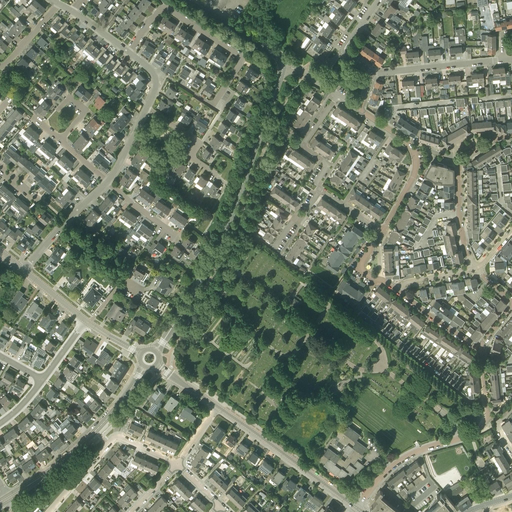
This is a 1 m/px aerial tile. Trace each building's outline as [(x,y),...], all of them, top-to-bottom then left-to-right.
[(35,0),(33,0),(29,6),(34,10),(40,4),(35,0)] [(353,7),(346,1),(344,0),(343,0),(340,4),(343,5),(343,6),(350,11),(353,7)] [(143,11),(147,6),(140,1),(137,6),(135,5),(142,10),(143,11)] [(103,13),(107,8),(100,3),(97,8),(103,13)] [(34,10),(32,12),(35,15),(37,13),(38,13),(40,15),(45,8),(40,4),(34,10)] [(387,9),(393,13),(395,11),(398,13),(399,11),(390,4),(387,9)] [(408,11),(404,8),(398,4),(397,6),(402,10),(403,10),(406,12),(408,11)] [(138,15),(142,10),(135,5),(131,10),(138,15)] [(342,20),(345,15),(337,9),(332,5),(328,10),(335,14),(342,20)] [(103,13),(97,8),(94,6),(90,11),(97,16),(99,18),(103,13)] [(21,14),(19,12),(13,8),(11,10),(18,17),(21,14)] [(395,15),(393,13),(387,9),(384,14),(393,21),(397,16),(395,15)] [(134,20),(138,15),(131,10),(127,15),(126,14),(126,15),(133,20),(134,20)] [(320,15),(329,21),(331,19),(325,14),(325,15),(322,13),(320,15)] [(499,19),(499,17),(498,13),(492,14),(493,18),(495,30),(501,29),(499,19)] [(324,21),(327,23),(329,21),(320,15),(320,14),(319,14),(318,16),(318,17),(319,17),(324,21)] [(339,24),(342,20),(335,14),(331,19),(339,24)] [(58,29),(63,23),(58,19),(60,17),(58,15),(49,25),(51,27),(52,26),(57,30),(58,29)] [(129,25),(133,20),(126,15),(122,20),(129,25)] [(164,29),(170,21),(164,17),(158,25),(164,29)] [(14,24),(21,30),(26,25),(22,22),(23,21),(19,18),(14,24)] [(507,28),(506,20),(505,18),(499,19),(501,29),(507,28)] [(397,29),(397,30),(399,26),(389,19),(387,22),(395,28),(397,29)] [(126,30),(129,25),(122,20),(119,25),(121,27),(126,30)] [(63,23),(58,29),(61,31),(59,33),(65,37),(66,36),(65,36),(71,30),(66,25),(67,24),(65,21),(63,23)] [(170,21),(164,29),(170,33),(176,25),(170,21)] [(335,29),(328,24),(327,23),(324,21),(321,26),(323,27),(325,29),(332,34),(335,29)] [(389,28),(394,30),(395,28),(387,22),(385,21),(382,24),(389,29),(389,28)] [(378,22),(374,27),(380,31),(383,33),(386,28),(378,22)] [(16,35),(21,30),(14,24),(9,29),(16,35)] [(74,41),(80,35),(74,30),(76,28),(74,26),(71,30),(65,36),(66,36),(68,38),(68,37),(73,42),(74,41)] [(319,35),(321,32),(329,38),(332,34),(325,29),(323,27),(319,31),(312,26),(310,28),(319,35)] [(128,32),(126,30),(121,27),(117,32),(125,37),(124,37),(128,32)] [(377,36),(380,31),(374,27),(371,32),(377,36)] [(181,40),(186,32),(180,28),(175,36),(181,40)] [(319,35),(310,28),(308,30),(308,31),(310,33),(311,33),(316,37),(317,37),(319,35)] [(455,44),(456,55),(462,54),(461,43),(464,43),(464,41),(465,41),(464,30),(463,30),(462,29),(458,29),(459,36),(458,36),(458,43),(455,43),(455,44)] [(186,32),(181,40),(187,44),(193,36),(186,32)] [(80,35),(74,41),(77,43),(75,44),(81,49),(81,48),(87,41),(82,37),(84,35),(81,33),(80,35)] [(6,38),(0,44),(0,50),(2,52),(11,42),(13,39),(8,35),(6,38)] [(41,36),(37,41),(42,46),(44,47),(44,48),(48,43),(49,44),(53,40),(51,38),(48,36),(45,40),(41,36)] [(433,47),(433,45),(427,46),(427,36),(421,36),(422,40),(423,50),(427,50),(428,58),(434,57),(433,47)] [(327,44),(317,37),(316,37),(313,41),(324,48),(327,44)] [(83,50),(85,49),(90,53),(96,46),(91,42),(92,40),(90,38),(87,41),(81,48),(83,50)] [(191,48),(194,50),(195,47),(199,49),(204,42),(198,38),(191,48)] [(444,48),(443,38),(439,38),(440,43),(439,43),(439,46),(433,47),(434,57),(441,57),(440,49),(444,48)] [(324,48),(313,41),(310,39),(303,49),(316,58),(320,53),(324,48)] [(146,53),(145,55),(148,57),(156,46),(146,40),(142,46),(145,48),(143,51),(146,53)] [(199,49),(202,52),(200,55),(203,57),(210,46),(204,42),(199,49)] [(364,55),(369,48),(364,45),(359,52),(364,55)] [(98,58),(104,51),(106,49),(103,47),(101,50),(96,46),(90,53),(88,55),(92,60),(91,61),(94,63),(98,58)] [(413,60),(412,51),(412,48),(406,49),(406,46),(400,47),(400,54),(406,53),(406,60),(413,60)] [(44,52),(42,50),(38,47),(35,50),(32,47),(26,53),(33,58),(38,52),(40,54),(41,56),(44,52)] [(215,61),(221,53),(215,48),(209,57),(215,61)] [(374,52),(374,51),(369,48),(364,55),(369,59),(374,52)] [(374,62),(379,55),(380,53),(376,49),(374,51),(374,52),(369,59),(374,62)] [(98,58),(103,63),(105,62),(107,64),(112,58),(114,56),(111,54),(109,56),(104,51),(98,58)] [(162,54),(159,52),(154,60),(160,65),(166,57),(162,54)] [(221,53),(215,61),(222,65),(227,57),(221,53)] [(379,55),(374,62),(379,66),(384,59),(379,55)] [(31,68),(33,66),(35,64),(28,59),(26,61),(23,57),(17,64),(23,70),(27,65),(31,68)] [(114,70),(120,63),(121,62),(119,60),(117,62),(112,58),(107,64),(105,65),(110,70),(112,68),(114,70)] [(178,63),(175,60),(173,63),(171,61),(166,69),(172,72),(177,65),(178,63)] [(121,77),(128,70),(129,68),(127,66),(125,68),(120,63),(114,70),(121,77)] [(191,76),(195,70),(189,66),(186,71),(183,69),(178,75),(184,79),(188,74),(191,76)] [(245,74),(249,76),(253,79),(257,73),(249,67),(245,74)] [(510,81),(509,75),(505,76),(505,72),(505,71),(504,67),(498,68),(499,78),(499,80),(499,81),(500,85),(506,84),(508,86),(510,85),(510,82),(510,81)] [(488,76),(488,78),(489,81),(489,83),(489,86),(489,88),(493,87),(492,80),(499,80),(499,78),(498,68),(492,69),(493,72),(492,72),(493,74),(493,76),(488,76)] [(204,83),(206,80),(203,78),(198,75),(197,74),(199,71),(196,69),(195,70),(191,76),(194,78),(191,83),(197,87),(201,81),(204,83)] [(128,70),(121,77),(126,82),(127,81),(129,83),(137,74),(134,72),(133,74),(128,70)] [(472,85),(472,83),(478,83),(477,73),(471,74),(471,78),(466,78),(467,86),(472,85)] [(139,74),(137,77),(139,79),(135,84),(137,86),(141,90),(146,85),(143,82),(146,80),(139,74)] [(454,82),(454,75),(448,76),(448,80),(443,81),(443,88),(455,87),(454,82)] [(206,80),(204,83),(207,85),(202,91),(209,95),(213,89),(208,86),(211,81),(207,78),(207,79),(206,79),(206,80)] [(56,83),(57,85),(53,89),(60,95),(62,92),(64,93),(68,88),(58,80),(56,83)] [(249,86),(245,84),(240,81),(236,87),(245,93),(249,86)] [(381,88),(382,85),(384,85),(384,84),(383,83),(376,81),(374,86),(382,89),(383,89),(381,88)] [(80,96),(86,89),(81,84),(78,87),(78,88),(75,91),(80,96)] [(53,89),(49,85),(49,86),(48,87),(48,88),(48,89),(49,90),(44,95),(55,104),(59,99),(58,98),(60,95),(53,89)] [(134,99),(137,96),(139,98),(144,92),(141,90),(137,86),(134,90),(129,86),(126,90),(130,94),(129,95),(134,99)] [(176,100),(178,97),(174,95),(176,91),(169,86),(165,93),(176,100)] [(382,95),(383,89),(382,89),(374,86),(372,91),(381,95),(381,94),(382,95)] [(93,97),(98,91),(98,90),(96,89),(96,88),(93,92),(91,94),(86,89),(80,96),(86,101),(91,95),(93,97)] [(98,91),(93,97),(97,100),(94,104),(99,108),(105,101),(104,99),(101,97),(101,96),(101,95),(101,93),(98,91)] [(50,108),(55,104),(44,95),(42,97),(44,100),(40,104),(47,110),(49,107),(50,108)] [(310,100),(317,106),(320,101),(313,96),(310,100)] [(377,99),(370,97),(368,102),(375,105),(375,104),(378,105),(382,105),(383,99),(380,100),(377,99)] [(169,109),(174,102),(167,98),(165,102),(162,100),(158,106),(166,111),(168,108),(169,109)] [(245,106),(247,103),(238,98),(234,104),(241,108),(243,105),(245,106)] [(314,110),(317,106),(310,100),(306,105),(314,110)] [(45,113),(47,110),(40,104),(36,109),(39,111),(36,114),(42,119),(46,114),(45,113)] [(195,119),(197,116),(193,114),(188,110),(190,108),(189,106),(187,104),(180,114),(183,116),(181,120),(187,124),(191,117),(195,119)] [(310,115),(314,110),(306,105),(303,110),(310,115)] [(337,116),(342,109),(337,106),(332,113),(337,116)] [(119,115),(117,118),(125,125),(130,119),(127,116),(130,113),(124,107),(120,111),(123,113),(120,116),(119,115)] [(9,112),(18,120),(23,114),(16,108),(15,110),(13,108),(9,112)] [(342,120),(347,112),(342,109),(337,116),(342,120)] [(243,114),(240,113),(236,110),(234,113),(230,110),(226,116),(236,122),(240,116),(241,117),(243,114)] [(307,120),(310,115),(303,110),(300,115),(307,120)] [(13,125),(18,120),(9,112),(6,116),(8,118),(7,119),(7,120),(13,125)] [(347,123),(352,116),(347,112),(342,120),(347,123)] [(197,116),(195,119),(192,123),(192,124),(193,123),(199,127),(197,130),(201,133),(206,125),(198,120),(201,115),(199,113),(197,116)] [(304,125),(307,120),(300,115),(296,120),(304,125)] [(399,128),(404,120),(400,117),(400,116),(397,115),(394,120),(397,122),(395,125),(399,128)] [(352,127),(357,119),(352,116),(347,123),(351,126),(352,127)] [(89,122),(97,129),(100,125),(102,126),(104,125),(103,124),(104,123),(105,123),(99,118),(97,120),(93,117),(89,122)] [(120,130),(125,125),(117,118),(115,120),(116,121),(113,124),(112,123),(109,127),(110,127),(115,132),(118,128),(120,130)] [(459,121),(466,134),(471,131),(466,124),(468,123),(465,118),(459,121)] [(352,127),(351,126),(350,129),(355,132),(356,130),(357,130),(362,123),(357,119),(352,127)] [(13,125),(7,120),(6,121),(4,120),(0,123),(9,131),(14,125),(13,125)] [(300,130),(304,125),(296,120),(293,125),(300,130)] [(404,131),(409,123),(404,120),(399,128),(400,128),(400,129),(404,131)] [(409,123),(404,131),(407,133),(408,133),(408,134),(413,126),(415,123),(410,121),(409,123)] [(462,136),(466,134),(459,121),(457,122),(458,125),(456,126),(462,136)] [(93,133),(97,129),(89,122),(85,127),(88,130),(86,133),(91,138),(94,134),(93,133)] [(236,128),(234,127),(230,124),(228,126),(222,122),(218,129),(222,131),(220,134),(225,138),(227,135),(225,133),(227,130),(230,131),(233,133),(236,128)] [(0,132),(4,136),(9,131),(0,123),(0,132)] [(462,136),(456,126),(454,127),(453,125),(451,126),(458,138),(462,136)] [(28,138),(34,131),(29,126),(23,133),(28,138)] [(417,136),(419,129),(418,129),(413,126),(408,134),(413,137),(415,134),(417,136)] [(454,141),(458,138),(451,126),(449,127),(452,132),(450,134),(454,141)] [(423,142),(426,131),(419,129),(417,136),(419,137),(418,141),(423,142)] [(454,141),(450,134),(448,135),(444,129),(442,130),(450,143),(454,141)] [(361,141),(362,139),(370,144),(376,134),(371,131),(369,134),(362,130),(356,138),(361,141)] [(445,146),(450,143),(442,130),(441,131),(444,137),(441,138),(445,146)] [(26,140),(32,145),(33,145),(36,141),(36,140),(40,135),(34,131),(28,138),(26,140)] [(85,145),(91,138),(86,133),(84,135),(82,134),(77,139),(85,145)] [(370,144),(369,146),(374,149),(375,146),(378,148),(381,143),(379,142),(382,137),(376,134),(370,144)] [(110,140),(116,146),(121,140),(115,135),(114,136),(110,140)] [(215,151),(215,150),(217,148),(221,141),(225,143),(229,146),(231,143),(220,136),(219,139),(214,136),(209,143),(212,145),(210,147),(215,151)] [(315,149),(320,141),(315,138),(310,145),(315,149)] [(85,145),(77,139),(73,143),(77,147),(74,149),(80,154),(83,150),(81,149),(85,145)] [(356,139),(350,147),(353,149),(359,141),(356,139)] [(111,151),(116,146),(110,140),(107,143),(105,146),(111,151)] [(45,152),(51,145),(46,141),(40,148),(45,152)] [(325,145),(320,141),(315,149),(320,152),(325,145)] [(325,155),(330,148),(332,145),(327,142),(325,145),(320,152),(325,155)] [(389,154),(394,147),(389,144),(384,151),(389,154)] [(51,145),(45,152),(50,157),(56,150),(51,145)] [(505,155),(508,154),(506,148),(502,150),(499,145),(494,147),(499,155),(503,152),(505,155)] [(9,146),(4,153),(9,158),(15,151),(9,146)] [(290,157),(295,150),(290,146),(285,154),(290,157)] [(216,151),(215,150),(215,151),(210,147),(209,150),(206,148),(202,155),(208,159),(207,160),(211,162),(214,158),(211,155),(212,153),(214,154),(216,151)] [(394,158),(399,150),(394,147),(389,154),(394,158)] [(494,158),(499,155),(494,147),(490,150),(494,158)] [(330,148),(325,155),(330,159),(335,151),(330,148)] [(135,155),(144,161),(148,155),(140,149),(135,155)] [(295,160),(300,153),(295,150),(290,157),(295,160)] [(346,155),(354,160),(357,156),(350,150),(346,155)] [(399,150),(394,158),(399,161),(404,154),(399,150)] [(490,160),(494,158),(490,150),(485,153),(490,160)] [(21,156),(15,151),(9,158),(15,163),(16,162),(21,156)] [(300,164),(305,156),(300,153),(295,160),(300,164)] [(485,163),(490,160),(485,153),(481,156),(485,163)] [(63,165),(68,159),(63,154),(59,159),(56,156),(51,161),(47,166),(50,168),(56,160),(63,165)] [(98,165),(103,159),(98,154),(92,160),(98,165)] [(22,167),(28,160),(22,155),(21,156),(16,162),(22,167)] [(139,167),(144,161),(135,155),(131,161),(139,167)] [(350,165),(354,160),(346,155),(343,160),(350,165)] [(305,167),(310,160),(305,156),(300,164),(305,167)] [(481,166),(485,163),(481,156),(476,158),(481,166)] [(472,161),(475,166),(474,167),(474,170),(477,170),(477,169),(481,166),(476,158),(472,161)] [(64,180),(68,176),(72,171),(69,168),(74,163),(68,159),(63,165),(68,171),(61,178),(63,180),(64,180)] [(103,159),(98,165),(103,170),(108,164),(104,160),(103,159)] [(28,172),(33,165),(28,160),(22,167),(28,172)] [(178,160),(175,164),(171,170),(178,174),(176,178),(178,179),(180,176),(184,171),(181,169),(184,165),(178,160)] [(310,160),(305,167),(309,170),(315,163),(310,160)] [(347,170),(350,165),(343,160),(340,165),(347,170)] [(443,183),(450,183),(450,181),(453,181),(452,168),(446,167),(447,166),(442,164),(442,167),(437,166),(437,165),(431,163),(425,174),(426,175),(424,179),(426,181),(433,184),(434,185),(443,185),(443,183)] [(39,170),(33,165),(28,172),(33,177),(39,170)] [(344,175),(347,170),(340,165),(336,170),(344,175)] [(189,168),(187,172),(185,175),(191,179),(188,182),(190,183),(191,184),(191,185),(196,178),(193,176),(195,172),(189,168)] [(79,180),(85,173),(80,169),(74,175),(79,180)] [(124,175),(132,181),(136,175),(128,169),(124,175)] [(394,174),(402,178),(405,173),(397,169),(394,174)] [(45,175),(44,175),(39,170),(33,177),(39,182),(45,175)] [(340,180),(344,175),(336,170),(333,175),(340,180)] [(85,173),(79,180),(84,184),(83,185),(86,188),(91,182),(88,180),(90,178),(85,173)] [(49,181),(51,179),(45,174),(44,175),(45,175),(39,182),(38,183),(43,188),(49,181)] [(399,184),(402,178),(394,174),(391,179),(399,184)] [(128,187),(132,181),(124,175),(120,181),(128,187)] [(337,185),(340,180),(333,175),(330,180),(337,185)] [(199,198),(207,186),(205,185),(208,180),(201,176),(195,186),(201,190),(197,196),(199,198)] [(396,189),(399,184),(391,179),(388,184),(396,189)] [(49,193),(55,186),(49,181),(43,188),(49,193)] [(428,192),(433,184),(426,181),(425,183),(422,182),(420,187),(422,188),(428,192)] [(275,196),(280,189),(282,186),(276,182),(274,185),(275,186),(270,193),(275,196)] [(207,186),(199,198),(202,199),(208,191),(211,193),(211,194),(216,198),(219,193),(216,192),(219,187),(213,183),(210,187),(207,186)] [(0,193),(3,196),(8,189),(3,184),(0,187),(0,193)] [(393,194),(396,189),(388,184),(385,190),(393,194)] [(142,201),(148,192),(142,188),(136,196),(142,201)] [(355,202),(360,195),(355,191),(356,189),(354,188),(350,193),(352,195),(350,199),(355,202)] [(424,199),(428,192),(422,188),(421,191),(418,189),(415,194),(421,197),(424,199)] [(8,189),(3,196),(8,201),(14,194),(8,189)] [(280,200),(285,192),(280,189),(275,196),(280,200)] [(64,196),(70,201),(75,195),(69,190),(64,196)] [(390,199),(393,194),(385,190),(382,195),(390,199)] [(444,199),(450,198),(450,195),(454,195),(454,190),(443,190),(444,199)] [(148,192),(142,201),(148,205),(154,197),(148,192)] [(285,203),(290,196),(285,192),(280,200),(285,203)] [(419,200),(421,197),(415,194),(414,198),(411,196),(409,200),(421,207),(423,203),(419,200)] [(360,206),(365,198),(360,195),(355,202),(360,206)] [(65,207),(70,201),(64,196),(59,201),(65,207)] [(103,201),(110,207),(112,205),(115,202),(114,202),(116,200),(115,199),(115,198),(114,198),(113,198),(112,199),(108,196),(103,201)] [(295,199),(294,199),(290,196),(285,203),(290,207),(295,199)] [(18,197),(12,204),(18,209),(23,202),(18,197)] [(295,199),(290,207),(295,210),(300,203),(299,202),(301,200),(296,197),(294,199),(295,199)] [(321,209),(327,201),(322,198),(315,208),(319,212),(321,209)] [(364,209),(370,202),(365,198),(360,206),(364,209)] [(450,198),(444,199),(444,207),(454,207),(454,201),(450,201),(450,198)] [(158,212),(164,204),(158,200),(152,208),(158,212)] [(420,209),(421,207),(409,200),(407,205),(413,208),(414,209),(415,207),(420,209)] [(99,207),(106,213),(110,207),(103,201),(99,207)] [(326,212),(331,205),(327,201),(321,209),(326,212)] [(19,212),(22,215),(23,213),(24,214),(29,207),(23,202),(18,209),(20,211),(19,212)] [(369,212),(374,205),(370,202),(364,209),(369,212)] [(164,204),(158,212),(164,217),(170,208),(164,204)] [(331,215),(336,208),(331,205),(326,212),(331,215)] [(374,216),(379,208),(374,205),(369,212),(374,216)] [(411,211),(413,208),(407,205),(404,209),(417,216),(417,214),(411,211)] [(276,217),(283,222),(287,218),(282,214),(283,211),(278,208),(275,213),(278,215),(276,217)] [(336,219),(341,211),(336,208),(331,215),(336,219)] [(379,208),(374,216),(379,219),(384,212),(379,208)] [(88,215),(95,221),(100,215),(93,209),(88,215)] [(126,221),(131,213),(126,209),(120,217),(126,221)] [(416,218),(417,216),(404,209),(402,213),(409,217),(410,215),(416,218)] [(176,223),(181,215),(175,211),(170,219),(176,223)] [(341,211),(336,219),(341,222),(346,215),(341,211)] [(49,222),(53,217),(47,212),(45,214),(43,212),(38,218),(45,223),(47,221),(49,222)] [(495,216),(504,224),(508,220),(509,220),(511,217),(507,213),(504,216),(499,212),(495,216)] [(131,213),(126,221),(124,224),(129,228),(137,217),(131,213)] [(409,217),(402,213),(400,217),(412,224),(414,220),(409,217)] [(90,226),(95,221),(88,215),(84,220),(90,226)] [(181,215),(176,223),(182,227),(187,219),(181,215)] [(501,228),(504,224),(495,216),(491,221),(497,225),(494,228),(499,232),(502,229),(501,228)] [(280,227),(283,222),(276,217),(276,218),(273,222),(280,227)] [(411,226),(412,224),(400,217),(397,221),(405,225),(405,224),(406,223),(411,226)] [(4,222),(1,220),(0,220),(0,230),(1,231),(0,232),(3,234),(8,228),(6,226),(7,225),(4,222)] [(445,230),(456,227),(454,222),(451,223),(450,220),(443,222),(445,230)] [(403,227),(405,225),(397,221),(395,226),(407,232),(408,230),(403,227)] [(276,232),(280,227),(273,222),(269,227),(276,232)] [(43,229),(36,223),(31,229),(28,226),(26,229),(32,234),(34,231),(38,235),(43,229)] [(141,223),(136,230),(142,234),(147,227),(141,223)] [(305,228),(312,233),(316,228),(308,223),(305,228)] [(348,229),(345,233),(341,239),(342,240),(336,250),(334,248),(327,259),(329,260),(325,265),(336,272),(339,267),(338,266),(340,262),(342,263),(343,261),(342,260),(344,256),(346,257),(353,247),(351,246),(354,242),(355,243),(357,241),(355,240),(358,237),(359,238),(363,232),(353,225),(350,230),(348,229)] [(406,234),(407,232),(395,226),(393,230),(400,234),(401,232),(406,234)] [(499,232),(494,228),(492,231),(487,226),(483,231),(492,238),(496,234),(497,235),(499,232)] [(90,229),(96,235),(97,236),(100,233),(92,227),(90,229)] [(147,227),(142,234),(148,238),(153,231),(147,227)] [(273,237),(276,232),(269,227),(266,232),(273,237)] [(15,232),(12,229),(6,237),(12,241),(16,236),(19,239),(23,233),(18,228),(15,232)] [(309,238),(312,233),(305,228),(302,233),(309,238)] [(135,231),(133,230),(129,235),(127,237),(130,239),(134,233),(135,231)] [(400,234),(393,230),(390,234),(403,241),(404,239),(405,237),(402,235),(400,234)] [(489,242),(492,238),(483,231),(479,235),(485,240),(482,242),(487,246),(490,243),(489,242)] [(270,242),(273,237),(266,232),(262,237),(270,242)] [(306,243),(309,238),(302,233),(298,238),(306,243)] [(402,242),(403,241),(390,234),(388,238),(386,242),(393,244),(394,242),(395,242),(397,240),(402,242)] [(29,241),(24,237),(17,245),(23,250),(26,246),(29,248),(34,242),(30,239),(29,241)] [(182,243),(190,248),(194,242),(186,237),(182,243)] [(302,248),(306,243),(298,238),(295,242),(302,248)] [(482,242),(480,245),(475,241),(471,246),(474,248),(474,252),(477,251),(480,253),(484,249),(485,250),(487,246),(482,242)] [(152,244),(149,249),(148,250),(152,254),(156,253),(156,252),(159,254),(165,247),(158,242),(155,247),(152,244)] [(299,252),(302,248),(295,242),(292,247),(299,252)] [(393,246),(393,244),(386,242),(387,246),(383,247),(384,251),(395,251),(395,250),(397,250),(397,246),(393,246)] [(51,256),(58,262),(61,258),(59,257),(64,252),(57,246),(52,252),(53,253),(51,256)] [(186,253),(184,251),(176,246),(172,252),(175,254),(173,257),(179,262),(186,253)] [(509,257),(511,253),(511,252),(504,246),(501,250),(500,250),(500,251),(505,254),(503,256),(506,259),(508,261),(510,258),(509,257)] [(296,257),(299,252),(292,247),(288,252),(296,257)] [(292,262),(296,257),(288,252),(285,257),(292,262)] [(439,266),(437,257),(437,255),(431,256),(432,263),(428,264),(430,270),(434,269),(433,268),(439,267),(439,266)] [(462,255),(451,257),(453,266),(460,264),(459,261),(463,260),(462,255)] [(506,259),(503,256),(501,255),(499,257),(496,255),(496,256),(494,258),(495,263),(494,263),(495,267),(503,266),(503,261),(505,261),(506,259)] [(55,265),(58,262),(51,256),(46,262),(48,264),(44,268),(50,273),(52,269),(55,266),(55,265)] [(430,270),(428,264),(425,264),(424,258),(418,259),(420,270),(425,269),(426,271),(430,270)] [(415,272),(420,270),(418,259),(412,260),(413,267),(410,267),(411,274),(415,273),(415,272)] [(146,275),(144,274),(146,271),(137,266),(133,272),(136,273),(134,276),(140,279),(143,281),(146,275)] [(503,266),(495,267),(495,272),(496,271),(496,276),(499,278),(500,277),(502,279),(506,274),(504,272),(503,266)] [(158,270),(157,273),(154,277),(161,281),(159,284),(159,285),(157,287),(158,288),(160,290),(166,294),(168,291),(170,293),(176,283),(164,276),(165,275),(158,270)] [(396,270),(385,271),(385,275),(392,275),(392,279),(399,279),(399,275),(396,275),(396,270)] [(70,271),(69,273),(65,277),(68,280),(69,280),(70,281),(67,285),(72,289),(75,285),(76,286),(78,283),(79,284),(81,281),(80,280),(79,271),(71,272),(70,271)] [(344,278),(341,283),(337,288),(342,291),(341,293),(344,295),(343,296),(348,300),(349,298),(351,300),(353,298),(357,302),(364,292),(359,289),(357,290),(354,288),(355,286),(353,285),(352,286),(348,284),(349,282),(344,278)] [(466,279),(467,285),(471,285),(472,291),(478,290),(477,286),(479,284),(477,282),(476,278),(470,279),(470,278),(466,279)] [(464,286),(467,285),(466,279),(462,280),(462,281),(457,282),(459,294),(463,293),(465,293),(464,286)] [(454,295),(457,294),(459,294),(457,282),(452,283),(452,282),(447,283),(449,289),(450,293),(453,292),(454,295)] [(444,285),(438,286),(441,298),(444,297),(446,297),(447,296),(445,290),(449,289),(447,283),(443,284),(444,285)] [(374,300),(383,289),(379,286),(374,292),(376,294),(372,299),(374,300)] [(441,298),(438,286),(433,287),(433,286),(429,287),(430,293),(434,292),(435,299),(441,298)] [(102,295),(98,292),(92,287),(83,299),(92,306),(98,299),(99,299),(102,295)] [(427,294),(430,293),(429,287),(425,288),(425,289),(420,290),(420,293),(418,296),(421,298),(422,302),(428,300),(427,294)] [(382,298),(386,292),(383,289),(374,300),(376,302),(380,297),(382,298)] [(19,290),(16,294),(10,303),(14,306),(20,310),(21,309),(27,301),(21,296),(23,293),(19,290)] [(382,306),(390,295),(386,292),(382,298),(384,300),(380,305),(382,306)] [(389,304),(394,298),(390,295),(382,306),(383,308),(387,303),(389,304)] [(146,306),(153,311),(159,301),(151,296),(148,302),(149,302),(146,306)] [(300,302),(294,297),(292,300),(289,298),(286,303),(292,308),(293,306),(296,308),(300,302)] [(492,299),(503,308),(506,304),(500,299),(499,301),(494,297),(492,299)] [(389,312),(398,301),(394,298),(389,304),(391,306),(387,311),(389,312)] [(436,300),(435,299),(432,299),(432,300),(429,304),(432,306),(430,308),(435,311),(440,304),(436,300)] [(500,312),(503,308),(492,299),(491,301),(495,305),(494,306),(500,312)] [(34,301),(31,305),(31,306),(27,310),(30,313),(28,315),(31,317),(35,319),(42,309),(39,306),(38,307),(37,306),(38,304),(34,301)] [(397,310),(401,304),(398,301),(389,312),(391,314),(395,309),(397,310)] [(122,308),(119,305),(114,303),(106,315),(112,318),(113,317),(120,321),(123,317),(127,311),(126,310),(126,311),(126,312),(122,309),(122,308)] [(396,318),(405,307),(401,304),(397,310),(394,313),(396,314),(395,317),(396,318)] [(439,315),(444,307),(440,304),(435,311),(436,312),(435,312),(439,315)] [(500,312),(494,306),(492,309),(488,305),(486,306),(497,315),(500,312)] [(494,319),(497,315),(486,306),(485,308),(490,312),(488,314),(494,319)] [(400,321),(409,310),(405,307),(396,318),(400,321)] [(444,318),(449,310),(444,307),(439,315),(442,317),(443,317),(444,318)] [(400,321),(404,324),(413,313),(409,310),(400,321)] [(453,321),(456,316),(456,315),(449,310),(444,318),(448,321),(450,319),(453,321)] [(488,326),(491,323),(480,314),(478,312),(475,315),(478,318),(482,321),(488,326)] [(494,319),(488,314),(486,316),(482,312),(480,314),(491,323),(494,319)] [(47,313),(45,317),(39,325),(47,331),(48,331),(50,332),(52,329),(50,327),(57,318),(53,315),(52,316),(47,313)] [(410,325),(416,316),(413,313),(404,324),(406,326),(407,324),(408,325),(409,324),(410,325)] [(411,330),(420,319),(416,316),(410,325),(411,326),(409,328),(411,330)] [(150,326),(143,321),(139,319),(137,322),(133,319),(128,328),(132,330),(134,328),(137,330),(136,330),(143,335),(145,331),(147,333),(151,328),(150,327),(149,326),(150,326)] [(420,319),(411,330),(416,333),(418,331),(415,329),(417,326),(419,328),(424,322),(420,319)] [(488,326),(482,321),(480,324),(475,320),(474,321),(485,330),(488,326)] [(482,334),(485,330),(474,321),(473,323),(477,326),(475,328),(482,334)] [(62,322),(56,331),(54,333),(61,338),(63,336),(69,327),(62,322)] [(426,336),(431,327),(427,324),(422,333),(426,336)] [(511,336),(511,334),(511,329),(505,325),(502,328),(511,336)] [(430,339),(435,330),(431,327),(426,336),(430,339)] [(482,334),(475,328),(474,330),(470,327),(468,329),(479,338),(482,334)] [(499,332),(506,337),(511,342),(511,341),(511,336),(502,328),(499,332)] [(476,341),(479,338),(468,329),(467,330),(472,334),(470,336),(476,341)] [(433,341),(439,332),(435,330),(430,339),(433,341)] [(437,344),(443,335),(439,332),(433,341),(437,344)] [(4,337),(0,335),(0,344),(3,346),(9,335),(6,333),(4,337)] [(441,347),(447,338),(443,335),(437,344),(441,347)] [(445,349),(451,340),(447,338),(441,347),(445,349)] [(492,347),(499,350),(499,349),(502,350),(503,346),(501,345),(501,344),(499,343),(500,340),(495,338),(495,340),(492,347)] [(15,353),(19,347),(21,343),(18,341),(16,343),(10,339),(9,341),(12,343),(8,349),(15,353)] [(90,362),(94,356),(91,354),(97,346),(86,339),(81,346),(88,350),(86,354),(89,356),(87,360),(90,362)] [(39,346),(41,348),(45,351),(47,348),(51,351),(55,345),(50,341),(48,345),(43,342),(42,344),(36,340),(34,343),(38,346),(39,346)] [(449,352),(455,343),(451,340),(445,349),(449,352)] [(414,351),(418,346),(412,342),(408,347),(411,349),(414,351)] [(453,355),(459,345),(455,343),(449,352),(453,355)] [(457,357),(463,348),(459,345),(453,355),(457,357)] [(33,350),(27,346),(21,356),(27,360),(33,350)] [(35,360),(33,363),(40,367),(42,364),(43,363),(42,363),(44,359),(42,358),(46,351),(45,351),(41,348),(39,346),(38,346),(32,358),(35,360)] [(498,354),(499,350),(492,347),(489,354),(489,355),(492,357),(491,360),(498,361),(499,359),(500,355),(498,354)] [(461,360),(467,351),(463,348),(457,357),(461,360)] [(94,356),(90,362),(93,365),(96,362),(102,366),(106,362),(108,363),(112,357),(108,354),(107,355),(106,354),(106,353),(103,351),(97,359),(94,356)] [(465,363),(471,353),(467,351),(461,360),(465,363)] [(471,353),(465,363),(469,365),(475,356),(471,353)] [(83,362),(78,359),(74,356),(70,362),(74,364),(72,367),(81,373),(82,371),(78,369),(83,362)] [(117,360),(114,364),(113,367),(116,368),(111,376),(114,378),(115,376),(121,379),(129,368),(117,360)] [(498,363),(498,361),(491,360),(491,364),(488,364),(489,369),(500,368),(500,364),(499,363),(498,363)] [(70,382),(77,373),(69,367),(67,366),(63,371),(66,373),(63,377),(70,382)] [(469,378),(478,377),(477,372),(471,373),(470,366),(467,367),(467,368),(466,368),(464,370),(466,371),(468,371),(468,373),(466,373),(466,378),(469,378)] [(109,378),(111,376),(104,371),(102,375),(107,379),(108,380),(109,378)] [(6,372),(2,379),(10,383),(13,376),(6,372)] [(70,382),(63,377),(62,379),(59,377),(54,383),(60,388),(62,385),(66,388),(68,386),(76,393),(79,388),(70,382)] [(462,383),(478,382),(478,377),(469,378),(469,380),(464,380),(463,381),(458,378),(455,383),(460,387),(462,383)] [(17,379),(15,383),(13,382),(8,391),(11,393),(13,390),(16,391),(19,393),(25,383),(17,379)] [(118,384),(111,379),(106,385),(113,390),(118,384)] [(99,382),(97,385),(101,388),(103,390),(104,390),(105,388),(99,382)] [(479,386),(470,387),(471,392),(470,392),(470,395),(468,395),(467,397),(469,399),(474,398),(473,392),(479,391),(479,386)] [(148,399),(157,405),(165,394),(161,392),(162,391),(157,387),(153,393),(153,392),(148,399)] [(59,393),(55,391),(51,388),(46,394),(55,401),(58,398),(56,397),(59,393)] [(110,395),(104,390),(103,390),(99,396),(105,401),(110,395)] [(0,398),(0,400),(5,406),(11,401),(10,400),(11,397),(7,393),(6,393),(0,398)] [(503,396),(492,397),(493,403),(493,402),(494,406),(497,405),(497,402),(504,401),(503,396)] [(101,405),(92,397),(89,400),(86,403),(89,406),(89,405),(92,408),(96,411),(101,405)] [(171,397),(168,401),(164,407),(170,410),(177,400),(171,397)] [(35,408),(43,415),(47,410),(44,407),(45,406),(43,405),(42,406),(39,403),(35,408)] [(79,409),(80,410),(83,413),(81,415),(86,421),(92,415),(83,407),(82,406),(79,404),(77,406),(80,409),(79,409)] [(192,410),(185,406),(179,416),(184,419),(186,417),(192,421),(195,417),(196,417),(196,416),(190,413),(192,410)] [(150,407),(147,411),(154,415),(156,411),(150,407)] [(40,417),(43,415),(35,408),(31,412),(36,417),(37,417),(39,419),(40,417)] [(506,433),(511,429),(511,412),(507,418),(508,419),(504,421),(505,422),(501,424),(506,433)] [(134,432),(138,422),(138,421),(135,420),(136,419),(133,418),(133,417),(134,416),(131,414),(131,416),(130,415),(126,421),(131,423),(128,430),(134,432)] [(44,429),(35,421),(33,423),(27,416),(22,420),(29,428),(30,428),(34,425),(42,432),(44,429)] [(68,428),(73,434),(77,429),(71,423),(73,421),(69,416),(67,418),(69,421),(65,425),(68,428)] [(35,421),(44,429),(47,426),(40,420),(40,421),(37,419),(35,421)] [(25,432),(29,428),(22,420),(18,424),(23,430),(23,429),(25,432)] [(138,422),(134,432),(139,435),(142,429),(145,430),(146,430),(148,426),(145,424),(142,422),(142,423),(138,422)] [(56,428),(52,423),(50,425),(56,432),(54,433),(56,435),(53,437),(59,446),(64,442),(58,435),(60,433),(56,428)] [(366,448),(356,440),(355,443),(354,442),(360,434),(345,423),(334,437),(338,440),(335,444),(341,449),(342,448),(343,449),(342,450),(349,455),(344,461),(339,457),(340,456),(327,447),(323,453),(322,453),(318,458),(325,463),(324,464),(330,469),(330,470),(336,475),(337,474),(343,478),(348,472),(351,475),(355,468),(359,471),(363,464),(360,462),(362,459),(361,458),(363,455),(362,454),(366,448)] [(217,442),(225,431),(224,430),(218,426),(211,436),(214,438),(214,439),(217,442)] [(9,431),(13,437),(14,439),(19,436),(17,434),(18,434),(14,428),(9,431)] [(69,438),(73,434),(68,428),(64,432),(63,432),(69,438)] [(151,440),(154,433),(149,430),(145,438),(151,440)] [(8,441),(9,441),(10,443),(13,441),(15,440),(13,437),(9,431),(4,435),(8,441)] [(25,438),(29,443),(31,441),(24,431),(21,433),(25,438)] [(157,443),(160,436),(154,433),(151,440),(157,443)] [(230,435),(227,439),(226,441),(231,445),(236,439),(230,435)] [(163,446),(166,438),(160,436),(157,443),(163,446)] [(59,446),(53,437),(49,441),(48,441),(46,438),(45,437),(44,438),(43,439),(47,444),(49,443),(55,450),(59,446)] [(169,448),(172,441),(166,438),(163,446),(169,448)] [(45,446),(47,444),(43,439),(41,441),(44,445),(39,448),(41,451),(45,457),(50,453),(45,446)] [(172,441),(169,448),(175,451),(178,444),(172,441)] [(503,448),(499,442),(492,447),(495,453),(503,448)] [(29,449),(33,455),(35,453),(31,448),(32,448),(28,443),(26,445),(28,448),(29,449)] [(241,443),(238,447),(236,449),(243,455),(248,448),(241,443)] [(5,447),(10,456),(13,454),(10,449),(7,444),(4,446),(5,447)] [(488,449),(490,449),(488,445),(483,448),(488,457),(492,455),(488,449)] [(205,457),(209,451),(205,449),(204,449),(202,447),(198,452),(205,457)] [(115,453),(121,459),(123,460),(128,456),(119,448),(115,453)] [(33,455),(29,449),(27,451),(29,454),(27,455),(28,457),(25,459),(31,468),(36,464),(31,456),(33,455)] [(41,461),(45,457),(41,451),(36,455),(41,461)] [(252,451),(249,455),(246,459),(250,461),(252,459),(255,461),(258,457),(259,456),(259,455),(258,455),(252,451)] [(207,458),(205,457),(198,452),(194,458),(201,462),(202,462),(202,461),(205,463),(208,459),(207,459),(207,458)] [(497,461),(504,456),(501,452),(494,456),(497,461)] [(119,461),(121,459),(115,453),(111,458),(118,465),(116,467),(121,472),(125,467),(119,461)] [(138,465),(141,458),(135,455),(134,458),(132,462),(133,462),(137,465),(138,465)] [(500,465),(507,461),(504,456),(497,461),(500,465)] [(144,467),(147,460),(141,458),(138,465),(144,467)] [(204,464),(202,462),(201,462),(194,458),(191,463),(193,465),(191,468),(199,473),(201,470),(198,467),(199,466),(201,468),(204,464)] [(26,471),(31,468),(25,459),(21,461),(23,464),(22,465),(26,471)] [(16,467),(18,465),(15,460),(13,461),(14,463),(9,467),(11,469),(16,478),(21,474),(16,467)] [(149,470),(153,463),(147,460),(144,467),(149,470)] [(264,460),(261,464),(260,464),(263,466),(261,468),(267,473),(269,471),(271,469),(271,468),(273,466),(264,460)] [(413,464),(417,470),(421,467),(417,461),(413,464)] [(507,461),(500,465),(504,473),(509,470),(508,467),(510,466),(507,461)] [(107,463),(102,468),(109,473),(113,468),(107,463)] [(153,463),(149,470),(150,471),(149,474),(153,476),(155,473),(157,469),(158,466),(153,463)] [(413,473),(417,470),(413,464),(408,467),(413,473)] [(409,476),(413,473),(408,467),(404,470),(408,475),(409,476)] [(106,476),(109,473),(102,468),(98,473),(104,478),(102,481),(110,487),(112,485),(107,481),(109,479),(106,476)] [(408,475),(404,470),(403,468),(399,472),(404,478),(408,475)] [(11,481),(16,478),(11,469),(5,472),(11,481)] [(278,470),(275,474),(271,480),(277,484),(284,475),(278,470)] [(497,480),(501,487),(505,485),(508,489),(511,487),(511,470),(510,472),(510,473),(505,476),(503,473),(495,478),(497,480)] [(219,476),(214,472),(208,478),(213,482),(219,476)] [(218,486),(223,481),(223,480),(226,477),(223,475),(224,474),(222,472),(219,476),(213,482),(218,486)] [(400,481),(404,478),(399,472),(395,475),(400,481)] [(423,473),(414,480),(417,484),(426,477),(423,473)] [(396,484),(400,481),(395,475),(391,478),(396,484)] [(110,487),(102,481),(100,483),(94,477),(89,483),(96,489),(98,487),(100,488),(103,485),(108,490),(110,487)] [(392,487),(396,484),(391,478),(387,481),(392,487)] [(176,490),(182,483),(178,479),(175,482),(175,481),(169,488),(174,493),(176,490)] [(285,481),(282,485),(280,487),(286,491),(288,488),(291,490),(296,484),(290,479),(287,482),(285,481)] [(496,490),(501,487),(497,480),(492,483),(496,490)] [(223,481),(218,486),(222,491),(228,485),(223,481)] [(462,489),(459,485),(458,482),(451,487),(445,490),(451,497),(462,489)] [(181,494),(187,488),(182,483),(176,490),(181,494)] [(492,493),(496,490),(492,483),(487,485),(492,493)] [(92,490),(91,488),(87,485),(84,488),(85,489),(80,494),(88,500),(90,498),(87,495),(92,490)] [(126,491),(132,497),(137,493),(134,490),(135,490),(131,486),(126,491)] [(297,486),(295,488),(298,490),(294,496),(303,502),(305,498),(302,496),(306,491),(301,487),(300,488),(297,486)] [(187,488),(181,494),(186,499),(190,495),(189,495),(192,492),(187,488)] [(231,488),(225,494),(230,498),(236,492),(231,488)] [(401,511),(380,495),(382,492),(380,490),(375,497),(377,499),(370,508),(374,511),(401,511)] [(128,502),(132,497),(126,491),(122,496),(128,502)] [(235,503),(240,497),(236,492),(230,498),(235,503)] [(448,511),(451,510),(451,509),(455,505),(445,493),(443,495),(441,493),(439,495),(438,494),(436,495),(438,498),(436,499),(435,498),(429,508),(429,509),(425,511),(448,511)] [(313,496),(311,495),(308,498),(303,505),(310,511),(313,508),(316,510),(323,501),(314,494),(313,496)] [(472,503),(467,495),(455,503),(458,506),(461,510),(472,503)] [(123,506),(128,502),(122,496),(117,501),(121,504),(123,506)] [(157,501),(162,506),(167,501),(161,496),(157,501)] [(193,509),(196,506),(201,501),(196,497),(194,499),(190,502),(192,504),(190,506),(193,509)] [(240,497),(235,503),(240,507),(245,501),(240,497)] [(69,506),(74,510),(79,504),(82,507),(84,505),(77,498),(72,503),(71,503),(69,506)] [(158,511),(162,506),(157,501),(152,506),(158,511)] [(201,501),(196,506),(201,511),(204,508),(203,508),(206,505),(201,501)]
